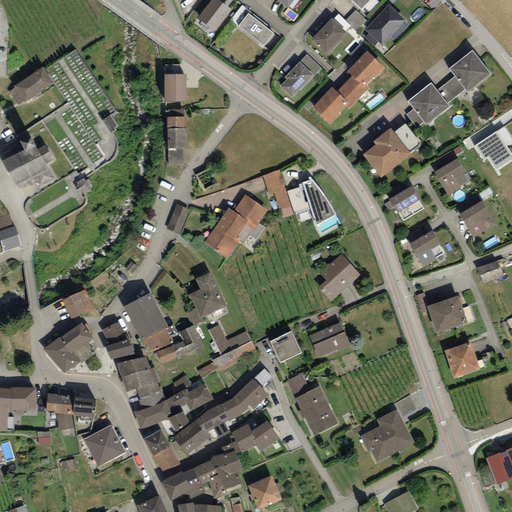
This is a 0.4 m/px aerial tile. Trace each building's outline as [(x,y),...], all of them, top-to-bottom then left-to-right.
[(231,12),(215,0),(213,0),(197,21),(214,34),(231,12)] [(273,0),(288,12),(297,0),(273,0)] [(347,0),(362,13),(374,0),(347,0)] [(406,23),(389,8),(365,33),(382,49),(406,23)] [(367,21),(355,10),(344,21),(351,28),(352,27),(357,31),(367,21)] [(274,36),(248,16),(238,28),(264,48),(274,36)] [(332,21),(313,41),(328,55),(347,35),(332,21)] [(473,53),(449,72),(467,94),(491,76),(473,53)] [(367,54),(347,75),(352,79),(363,91),(366,88),(372,81),(374,83),(385,71),(367,54)] [(280,89),(291,100),(313,77),(300,65),(285,80),(287,82),(280,89)] [(18,86),(29,103),(53,87),(42,70),(18,86)] [(164,78),(164,105),(185,105),(185,77),(164,78)] [(352,79),(336,94),(349,107),(346,109),(349,112),(370,91),(366,88),(363,91),(352,79)] [(432,85),(408,104),(426,127),(450,108),(432,85)] [(336,94),(332,90),(312,111),(329,128),(340,117),(339,116),(346,109),(349,107),(336,94)] [(105,122),(113,133),(119,128),(111,117),(105,122)] [(168,120),(169,131),(185,130),(185,119),(168,120)] [(397,132),(413,153),(423,145),(407,125),(397,132)] [(185,130),(169,131),(170,166),(183,166),(182,149),(185,149),(185,130)] [(411,158),(390,131),(373,145),(376,148),(363,158),(381,181),(411,158)] [(5,163),(16,185),(34,176),(37,182),(52,175),(44,160),(50,157),(46,147),(39,150),(32,137),(25,141),(30,151),(5,163)] [(458,162),(434,175),(448,198),(461,191),(459,188),(469,183),(458,162)] [(311,182),(299,186),(299,189),(286,193),(295,216),(311,211),(316,227),(336,218),(327,201),(317,187),(311,182)] [(412,189),(389,203),(397,217),(399,216),(404,224),(425,210),(412,189)] [(245,197),(234,214),(247,223),(245,226),(253,232),(267,213),(245,197)] [(483,204),(460,216),(473,241),(486,234),(485,231),(496,225),(490,214),(488,215),(483,204)] [(171,232),(181,236),(190,211),(180,208),(171,232)] [(234,214),(228,210),(204,245),(227,261),(240,243),(235,240),(245,226),(247,223),(234,214)] [(8,215),(0,217),(0,242),(3,254),(21,249),(14,227),(11,228),(8,215)] [(320,233),(332,229),(330,222),(318,226),(320,233)] [(432,234),(409,247),(423,271),(437,262),(435,260),(444,255),(439,248),(440,247),(432,234)] [(360,278),(342,256),(320,275),(326,283),(318,289),(330,304),(360,278)] [(477,271),(483,285),(503,278),(497,263),(477,271)] [(200,321),(226,309),(210,276),(196,282),(200,293),(189,298),(200,321)] [(85,294),(67,303),(74,319),(93,310),(85,294)] [(150,297),(123,311),(141,344),(165,332),(168,330),(150,297)] [(458,299),(427,309),(437,337),(467,326),(458,299)] [(120,324),(101,332),(108,348),(127,341),(128,341),(120,324)] [(309,336),(319,361),(350,349),(341,324),(309,336)] [(82,325),(62,340),(80,365),(95,354),(88,345),(94,341),(82,325)] [(183,343),(157,355),(161,368),(205,348),(194,327),(179,334),(183,343)] [(222,356),(252,342),(248,333),(227,342),(220,328),(211,332),(222,356)] [(172,346),(165,332),(141,344),(144,349),(146,348),(150,357),(172,346)] [(270,344),(280,366),(301,356),(291,335),(270,344)] [(62,340),(60,339),(44,351),(63,377),(80,365),(62,340)] [(134,358),(127,341),(108,348),(104,350),(109,363),(134,358)] [(470,345),(445,354),(453,380),(479,372),(470,345)] [(118,367),(122,381),(149,372),(145,359),(118,367)] [(201,372),(205,380),(219,373),(216,365),(201,372)] [(138,393),(141,403),(161,395),(153,371),(149,372),(122,381),(127,397),(138,393)] [(235,398),(244,414),(251,409),(254,412),(269,397),(261,388),(272,378),(263,371),(235,398)] [(190,414),(213,402),(206,386),(189,394),(186,390),(167,402),(168,403),(172,413),(186,406),(190,414)] [(35,389),(0,389),(0,431),(7,431),(8,412),(34,412),(35,389)] [(320,389),(295,401),(314,438),(338,425),(320,389)] [(74,398),(48,395),(45,413),(56,414),(56,424),(58,424),(59,432),(74,430),(73,419),(73,417),(74,398)] [(145,411),(134,416),(140,432),(174,419),(172,413),(168,403),(165,404),(161,395),(141,403),(145,411)] [(96,401),(74,398),(73,417),(73,419),(93,420),(96,401)] [(414,400),(399,404),(403,416),(417,412),(414,400)] [(231,401),(221,407),(232,423),(242,418),(231,401)] [(221,407),(200,421),(209,435),(214,432),(219,441),(231,435),(225,425),(232,423),(221,407)] [(360,439),(374,465),(413,445),(396,412),(376,423),(379,428),(360,439)] [(182,415),(169,422),(175,435),(188,426),(182,415)] [(173,439),(185,458),(211,438),(209,435),(200,421),(173,439)] [(267,424),(251,436),(257,449),(260,455),(280,442),(267,424)] [(83,443),(98,470),(125,454),(111,428),(83,443)] [(233,438),(241,456),(257,449),(251,436),(248,429),(233,438)] [(154,459),(172,450),(161,432),(143,441),(154,459)] [(511,445),(495,453),(496,457),(488,461),(497,483),(511,477),(511,445)] [(172,450),(154,459),(163,479),(181,470),(172,450)] [(211,463),(185,472),(194,498),(210,492),(214,503),(229,498),(226,491),(242,486),(237,474),(242,472),(235,454),(225,458),(224,453),(209,458),(211,463)] [(190,494),(181,476),(160,486),(170,504),(190,494)] [(272,480),(248,489),(257,511),(259,511),(281,504),(272,480)] [(386,507),(388,511),(415,511),(418,511),(409,494),(386,507)] [(165,511),(159,498),(137,508),(138,511),(165,511)]
